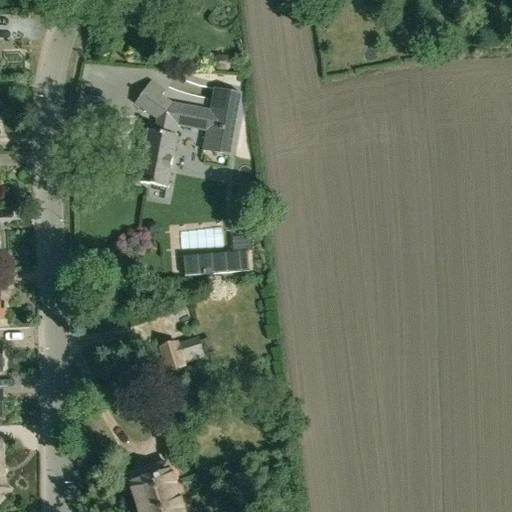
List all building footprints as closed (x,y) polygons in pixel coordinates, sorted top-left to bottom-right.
[(175,136),(177,126),(205,132),(202,151),(230,156),(240,95),(214,90),(211,110),(177,104),(172,103),(162,96),(164,94),(151,85),(136,106),(157,121),(155,133),(148,132),(139,184),(167,189),(176,137),(175,136)] [(257,155),(240,166),(251,182),(268,172),(257,155)] [(250,254),(186,259),(188,278),(252,273),(250,254)] [(199,340),(178,347),(184,366),(205,359),(199,340)] [(168,373),(184,368),(184,366),(178,347),(177,345),(161,350),(168,373)] [(20,381),(20,391),(37,390),(37,380),(20,381)] [(181,511),(167,463),(130,474),(140,511),(181,511)]
